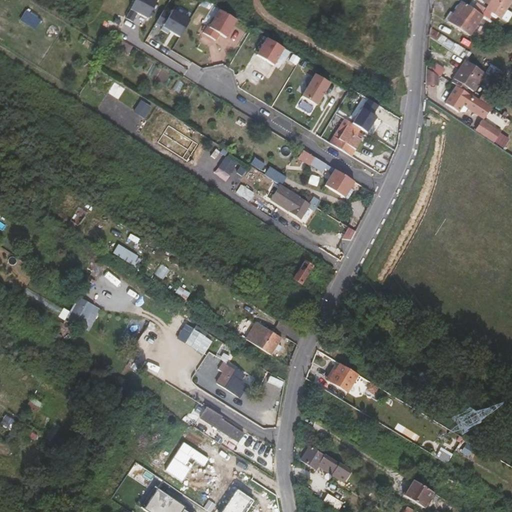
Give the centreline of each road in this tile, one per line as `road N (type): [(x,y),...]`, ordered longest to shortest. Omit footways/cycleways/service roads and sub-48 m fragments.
road 1 (residential): [(389,186),(295,377),(283,462),(290,511)]
road 2 (residential): [(217,80),(389,186)]
road 3 (residential): [(423,0),(410,125),(389,186)]
